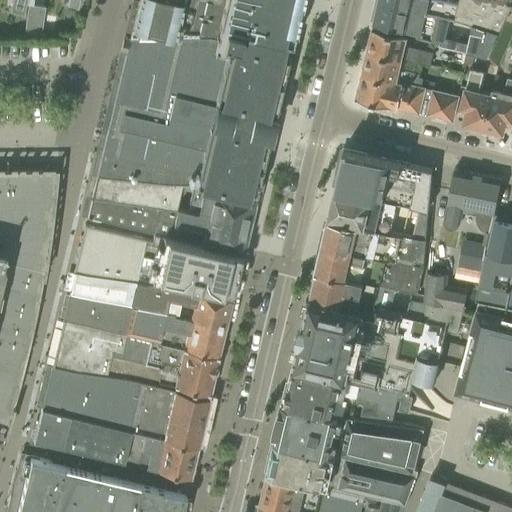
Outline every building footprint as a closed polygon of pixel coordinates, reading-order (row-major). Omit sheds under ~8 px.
[(24,14),(26,0),(12,0),(10,11),(24,14)] [(291,42),(300,0),(136,0),(129,34),(221,33),(223,25),(286,40),(289,41),(289,42),(291,42)] [(458,0),(458,3),(443,0),(378,0),(374,23),(406,30),(421,33),(420,39),(435,42),(434,45),(474,55),(487,58),(511,5),(507,4),(488,0),(458,0)] [(40,33),(44,7),(28,4),(25,31),(40,33)] [(258,135),(259,132),(269,134),(270,133),(271,130),(273,125),(273,123),(273,120),(274,118),(273,115),(264,112),(265,109),(274,111),(288,54),(287,54),(283,53),(284,47),(286,40),(223,25),(221,33),(129,34),(115,91),(106,129),(95,174),(113,176),(113,178),(166,184),(197,183),(210,186),(211,187),(211,185),(254,195),(268,138),(258,135)] [(407,34),(392,31),(372,26),(367,49),(402,58),(430,65),(433,51),(405,45),(407,34)] [(399,68),(401,58),(402,58),(367,49),(362,73),(403,82),(425,87),(425,86),(421,85),(423,78),(419,77),(420,73),(399,68)] [(467,54),(465,63),(467,63),(472,64),(474,55),(467,54)] [(483,127),(491,94),(479,91),(484,71),(470,68),(460,111),(466,113),(464,122),(483,127)] [(398,107),(403,82),(362,73),(356,97),(398,107)] [(503,97),(491,94),(483,127),(503,132),(505,122),(511,124),(511,120),(511,78),(508,77),(503,97)] [(453,120),(459,95),(425,87),(403,82),(398,107),(453,120)] [(430,209),(432,169),(345,148),(335,186),(401,202),(424,208),(430,209)] [(36,312),(37,304),(43,275),(45,259),(50,229),(53,200),(55,185),(56,167),(0,168),(0,431),(5,433),(12,408),(19,384),(28,348),(36,312)] [(494,214),(502,178),(454,169),(447,204),(444,220),(445,223),(446,227),(449,228),(453,229),(457,227),(459,223),(463,207),(479,211),(478,215),(478,218),(478,222),(479,225),(481,227),(484,229),(487,231),(490,231),(493,214),(494,214)] [(242,249),(253,199),(210,190),(211,187),(210,186),(197,183),(166,184),(113,178),(113,176),(95,174),(86,216),(220,248),(221,244),(242,249)] [(392,233),(393,233),(401,202),(335,186),(328,218),(392,233)] [(420,213),(414,236),(430,240),(432,216),(420,213)] [(375,256),(386,259),(392,233),(328,218),(322,243),(366,254),(367,253),(376,255),(375,256)] [(486,249),(475,301),(478,301),(506,307),(511,277),(511,223),(495,220),(491,239),(489,250),(486,249)] [(84,223),(73,270),(84,273),(153,282),(165,284),(166,280),(196,286),(231,294),(233,284),(237,285),(240,274),(236,273),(238,265),(242,266),(244,254),(220,248),(153,232),(151,239),(84,223)] [(458,266),(479,268),(482,240),(462,238),(458,266)] [(423,267),(413,265),(386,259),(375,256),(376,255),(367,253),(366,254),(322,243),(316,269),(382,285),(390,287),(395,288),(417,293),(423,267)] [(382,285),(316,269),(309,296),(374,312),(376,304),(390,308),(395,288),(390,287),(382,285)] [(68,292),(62,317),(169,343),(217,354),(224,325),(231,294),(196,286),(166,280),(165,284),(153,282),(84,273),(73,270),(68,292)] [(463,309),(468,288),(447,284),(448,273),(428,271),(423,300),(429,302),(429,301),(463,309)] [(458,333),(463,309),(429,301),(429,302),(428,304),(425,316),(407,312),(390,308),(376,304),(374,312),(309,296),(309,298),(310,298),(304,319),(303,321),(304,321),(301,325),(300,329),(299,333),(298,337),(299,342),(298,342),(298,343),(298,344),(293,364),(292,364),(292,366),(293,366),(357,381),(409,394),(410,390),(405,389),(415,378),(434,382),(447,330),(458,333)] [(410,300),(407,312),(425,316),(428,304),(410,300)] [(511,307),(506,307),(478,301),(455,392),(511,406),(511,307)] [(208,392),(217,354),(169,343),(62,317),(51,364),(68,368),(74,369),(127,377),(128,373),(208,392)] [(196,443),(207,396),(129,377),(127,377),(74,369),(68,368),(51,364),(41,406),(60,411),(114,424),(196,443)] [(413,394),(409,394),(357,381),(293,366),(289,382),(286,384),(285,389),(286,393),(284,402),(333,414),(333,409),(392,418),(397,398),(401,399),(399,409),(409,411),(413,394)] [(424,428),(374,421),(333,414),(284,402),(280,401),(272,434),(277,435),(275,441),(357,460),(417,474),(419,470),(415,468),(424,428)] [(114,424),(60,411),(41,406),(33,439),(188,476),(196,443),(114,424)] [(357,460),(275,441),(274,444),(275,444),(269,469),(268,469),(268,472),(320,484),(364,495),(406,504),(417,474),(357,460)] [(179,511),(185,492),(154,484),(29,455),(16,510),(23,511),(179,511)] [(298,511),(313,511),(320,484),(268,472),(260,503),(298,511)] [(485,511),(486,510),(492,511),(511,511),(511,505),(431,475),(417,511),(485,511)] [(359,511),(364,495),(320,484),(313,511),(359,511)] [(382,500),(379,511),(401,511),(404,506),(382,500)] [(298,511),(260,503),(258,511),(298,511)]
